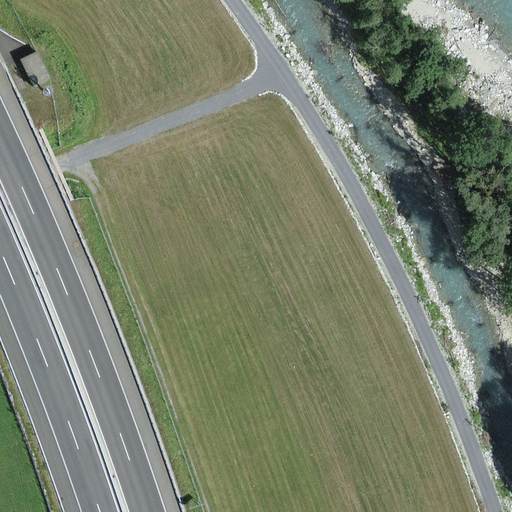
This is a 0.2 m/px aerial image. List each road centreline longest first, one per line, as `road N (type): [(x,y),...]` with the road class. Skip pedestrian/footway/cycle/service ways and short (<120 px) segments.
road 1 (motorway): [(148,511),(67,288),(0,138)]
road 2 (motorway): [(0,250),(97,511)]
